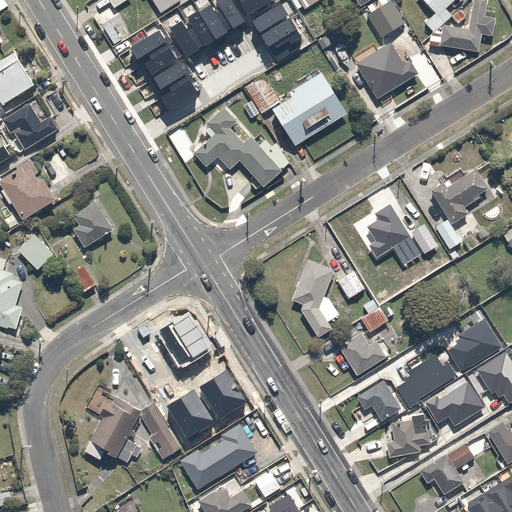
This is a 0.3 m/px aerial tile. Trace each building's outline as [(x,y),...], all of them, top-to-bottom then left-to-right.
[(105,0),(111,8),(123,0),(105,0)] [(149,0),(159,12),(176,0),(149,0)] [(219,0),(208,7),(225,34),(251,17),(240,0),(219,0)] [(290,0),(295,8),(300,5),(302,8),(316,0),(290,0)] [(449,15),(442,7),(450,0),(421,0),(432,12),(423,20),(431,30),(449,15)] [(441,26),(440,34),(428,32),(426,43),(438,45),(475,51),(477,33),(489,35),(492,18),(482,17),(484,0),(469,0),(466,29),(441,26)] [(169,44),(163,47),(173,63),(203,44),(181,9),(157,24),(169,44)] [(233,50),(257,34),(249,21),(224,37),(233,50)] [(387,90),(415,74),(408,62),(402,65),(389,41),(354,62),(368,87),(382,80),(387,90)] [(434,69),(423,52),(412,59),(422,76),(434,69)] [(0,108),(35,90),(17,56),(0,65),(0,108)] [(179,99),(174,102),(181,115),(208,99),(186,63),(165,76),(179,99)] [(284,90),(288,96),(269,109),(292,145),(343,112),(319,76),(315,70),(284,90)] [(243,90),(258,113),(278,100),(263,77),(243,90)] [(20,149),(56,128),(47,114),(36,120),(25,101),(0,114),(0,122),(7,135),(11,133),(20,149)] [(261,127),(242,144),(226,126),(234,120),(222,107),(200,126),(208,136),(191,152),(203,166),(215,156),(227,170),(239,159),(261,185),(290,160),(261,127)] [(23,173),(0,187),(0,192),(21,225),(61,200),(48,180),(44,183),(40,177),(45,174),(36,161),(21,171),(23,173)] [(447,185),(444,180),(427,191),(445,218),(448,224),(465,213),(462,208),(488,190),(473,168),(447,185)] [(373,240),(365,245),(373,257),(408,234),(389,205),(374,215),(376,218),(364,226),(373,240)] [(60,238),(72,257),(109,234),(92,207),(68,222),(74,230),(60,238)] [(445,218),(432,227),(447,250),(460,241),(448,224),(445,218)] [(422,224),(409,231),(422,254),(435,247),(422,224)] [(511,226),(498,234),(507,250),(511,247),(511,226)] [(26,236),(12,254),(37,274),(51,257),(26,236)] [(291,299),(299,301),(297,307),(313,335),(327,327),(323,320),(338,312),(325,290),(323,291),(332,268),(306,258),(291,299)] [(364,286),(352,267),(335,278),(346,297),(364,286)] [(78,269),(65,277),(76,296),(90,288),(78,269)] [(0,278),(0,333),(7,335),(8,332),(16,333),(21,311),(14,309),(19,287),(8,285),(10,280),(0,278)] [(387,319),(377,305),(358,318),(368,332),(387,319)] [(335,345),(337,348),(353,374),(388,353),(379,338),(368,345),(359,331),(335,345)] [(196,339),(158,338),(155,337),(153,383),(183,384),(183,365),(195,365),(196,339)] [(416,347),(393,361),(400,374),(424,360),(416,347)] [(201,369),(189,368),(188,383),(200,384),(201,369)] [(400,406),(382,378),(353,397),(362,410),(369,405),(378,420),(400,406)] [(138,408),(115,395),(110,393),(112,389),(97,381),(83,407),(101,417),(82,451),(97,460),(101,451),(113,458),(114,455),(125,461),(129,453),(135,457),(140,448),(126,441),(133,429),(128,426),(138,408)] [(150,399),(143,402),(138,417),(149,435),(145,437),(158,460),(180,447),(175,437),(187,430),(178,415),(186,410),(172,386),(150,399)] [(468,411),(451,421),(457,432),(474,422),(468,411)] [(394,421),(389,427),(391,439),(383,441),(386,457),(418,452),(417,446),(427,444),(424,430),(412,432),(410,418),(409,414),(398,415),(399,420),(394,421)] [(221,435),(177,461),(193,489),(254,454),(235,420),(218,430),(221,435)] [(504,420),(484,433),(504,464),(511,459),(511,424),(508,427),(504,420)] [(198,432),(180,442),(186,451),(203,441),(198,432)] [(444,453),(417,469),(416,470),(424,484),(432,480),(440,494),(461,482),(444,453)] [(511,485),(511,470),(509,465),(485,481),(495,497),(511,485)] [(268,469),(251,479),(262,497),(279,486),(268,469)] [(220,487),(197,502),(202,511),(235,511),(249,503),(240,488),(226,497),(220,487)] [(487,511),(475,493),(463,500),(469,509),(463,511),(487,511)]
